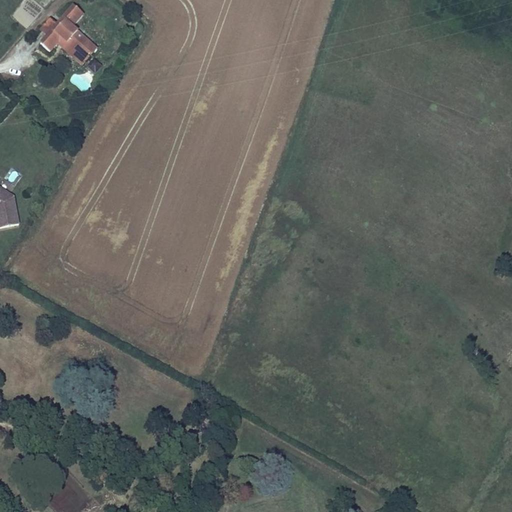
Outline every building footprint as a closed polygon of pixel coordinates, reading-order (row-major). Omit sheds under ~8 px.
[(27,21),(40,13),(32,1),(19,10),(27,21)] [(78,53),(89,42),(72,27),(83,14),(75,7),(42,44),(51,53),(59,43),(62,40),(78,53)] [(59,43),(82,63),(96,48),(89,42),(78,53),(62,40),(59,43)] [(96,61),(89,68),(95,74),(102,67),(96,61)] [(22,226),(15,199),(0,187),(0,226),(1,231),(22,226)]
